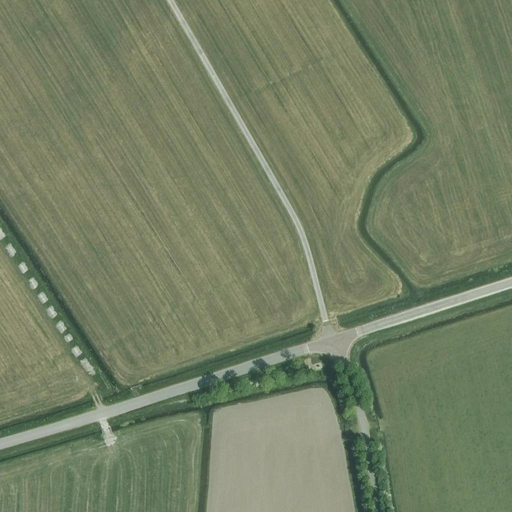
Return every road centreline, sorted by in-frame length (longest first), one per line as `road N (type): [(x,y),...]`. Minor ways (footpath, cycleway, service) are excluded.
road 1 (unclassified): [(332,340),(303,232),(168,0)]
road 2 (tertiary): [(0,443),(332,340)]
road 3 (tertiary): [(332,340),(511,284)]
road 4 (unclassified): [(378,511),(358,404),(332,340)]
